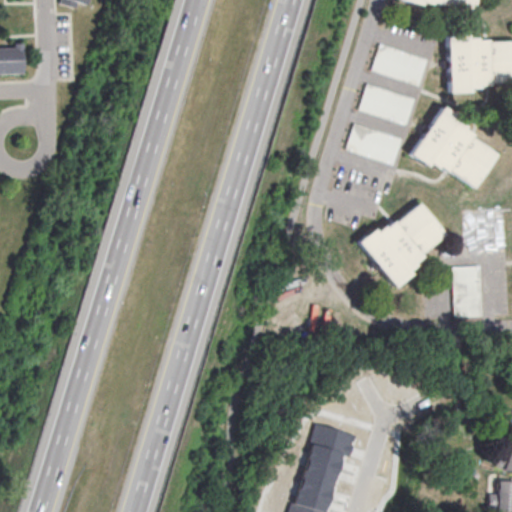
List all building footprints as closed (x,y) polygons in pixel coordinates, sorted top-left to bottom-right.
[(0,0),(0,77),(18,77),(17,47),(10,47),(11,50),(0,50),(0,0)] [(85,0),(83,8),(74,5),(72,10),(56,5),(57,0),(85,0)] [(471,0),(468,12),(439,3),(438,5),(428,1),(427,4),(418,1),(417,5),(402,0),(471,0)] [(511,40),(511,82),(486,83),(486,84),(475,85),(475,88),(465,88),(466,91),(445,92),(443,33),(464,33),(464,37),(473,36),(473,40),(483,39),(483,42),(511,40)] [(377,43),(425,59),(417,85),(369,70),(377,43)] [(364,83),(412,99),(404,125),(356,110),(364,83)] [(493,154),(470,188),(445,170),(444,172),(435,165),(433,168),(425,162),(423,165),(406,153),(440,105),(457,117),(455,120),(462,126),(460,128),(468,134),(467,136),(493,154)] [(351,122),(399,138),(391,164),(343,149),(351,122)] [(373,169),(394,175),(388,196),(382,194),(374,220),(360,216),(356,229),(323,220),(340,159),(357,164),(373,169)] [(414,203),(440,235),(416,254),(417,256),(409,263),(411,265),(404,271),(406,273),(390,287),(352,241),(369,228),(371,231),(378,225),(380,228),(388,222),(389,223),(414,203)] [(476,267),(478,318),(450,319),(448,268),(476,267)] [(284,511),(312,423),(352,436),(346,456),(339,453),(337,457),(340,458),(333,480),(331,479),(328,487),(331,488),(324,510),(322,509),(321,511),(284,511)] [(495,466),(511,474),(511,441),(509,440),(495,466)] [(511,511),(511,478),(494,478),(494,511),(511,511)]
